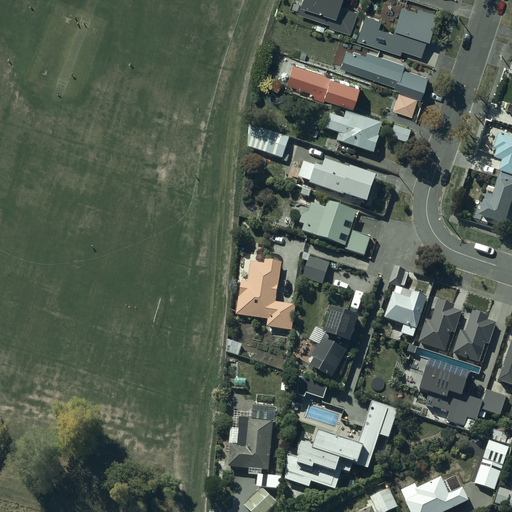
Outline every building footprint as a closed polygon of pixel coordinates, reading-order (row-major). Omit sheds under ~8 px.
[(356,12),(336,5),(338,0),(299,0),(298,5),(299,5),(296,13),(329,24),(328,27),(349,33),(356,12)] [(372,28),(375,21),(360,16),(354,33),(352,32),(350,38),(353,40),(353,41),(395,57),(398,50),(417,58),(433,15),(414,8),(412,14),(396,8),(386,33),(372,28)] [(409,118),(423,78),(399,70),(401,65),(363,53),(362,56),(350,52),(349,54),(342,52),(336,69),(389,87),(388,89),(396,92),(389,111),(409,118)] [(330,75),(297,62),(289,82),(300,86),(299,89),(322,98),(323,96),(350,106),(358,86),(330,76),(330,75)] [(380,128),(341,115),(339,122),(326,117),(321,131),(335,136),(333,144),(371,156),(380,128)] [(408,133),(391,128),(387,140),(404,146),(408,133)] [(283,161),(290,141),(258,129),(250,150),(283,161)] [(498,181),(511,184),(511,139),(497,135),(491,152),(494,153),(492,160),(499,162),(496,173),(500,174),(498,181)] [(369,210),(380,181),(325,161),(322,170),(305,164),(299,182),(343,198),(342,200),(369,210)] [(511,196),(511,184),(498,181),(495,180),(487,205),(481,202),(476,218),(502,227),(511,196)] [(364,258),(370,238),(352,232),(358,215),(329,205),(327,213),(312,207),(309,215),(303,218),(299,227),(305,229),(302,236),(364,258)] [(330,262),(310,255),(304,275),(323,282),(330,262)] [(276,300),(281,260),(264,258),(264,262),(251,260),(248,280),(242,279),(237,312),(268,317),(267,325),(293,328),(296,303),(276,300)] [(405,269),(395,266),(390,281),(400,285),(405,269)] [(414,337),(428,295),(396,285),(386,315),(405,321),(401,332),(414,337)] [(454,331),(461,310),(453,307),(454,303),(438,298),(432,318),(426,317),(418,341),(444,349),(450,329),(454,331)] [(359,313),(332,305),(325,330),(312,355),(315,358),(311,365),(331,376),(349,343),(359,313)] [(487,318),(488,315),(472,310),(466,330),(460,329),(453,352),(479,361),(486,342),(489,343),(496,321),(487,318)] [(230,336),(224,352),(283,372),(294,339),(257,327),(252,343),(230,336)] [(511,337),(498,378),(511,382),(511,337)] [(471,369),(429,355),(418,388),(430,391),(426,403),(450,411),(446,422),(471,430),(481,399),(463,393),(471,369)] [(323,397),(326,385),(301,379),(296,394),(305,397),(306,393),(323,397)] [(500,414),(506,396),(487,389),(481,408),(500,414)] [(389,435),(397,408),(372,400),(359,441),(320,429),(315,445),(304,441),(299,457),(289,454),(281,480),(311,489),(313,483),(336,490),(343,469),(352,472),(355,462),(369,466),(379,433),(389,435)] [(272,420),(240,417),(237,443),(230,442),(228,465),(268,468),(272,420)] [(508,432),(492,427),(489,437),(504,443),(504,442),(509,444),(511,437),(511,436),(507,435),(508,432)] [(509,446),(489,439),(474,482),(494,488),(509,446)] [(280,476),(259,474),(258,486),(259,486),(259,489),(245,505),(250,511),(268,511),(278,504),(263,487),(279,488),(280,476)] [(441,476),(416,487),(419,494),(406,500),(411,511),(441,511),(469,499),(462,485),(448,491),(441,476)] [(389,487),(370,496),(377,511),(382,511),(397,505),(389,487)]
